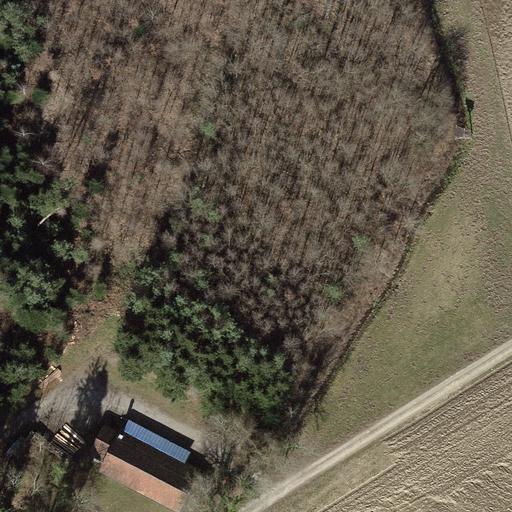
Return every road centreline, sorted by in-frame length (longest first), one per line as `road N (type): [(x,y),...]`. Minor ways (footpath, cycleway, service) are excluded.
road 1 (track): [(0,443),(18,426),(73,404),(127,404),(285,488)]
road 2 (track): [(511,346),(285,488)]
